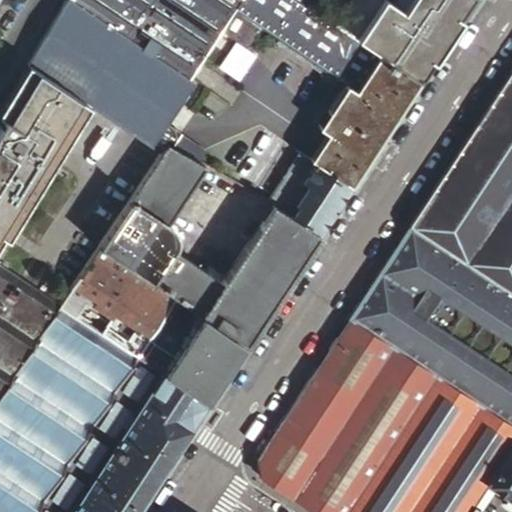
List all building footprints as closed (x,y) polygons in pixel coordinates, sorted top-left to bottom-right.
[(64,0),(25,65),(87,106),(158,153),(164,144),(172,132),(173,130),(164,124),(177,105),(191,83),(188,80),(220,32),(244,47),(259,29),(344,85),(315,127),(325,133),(364,158),(389,121),(416,81),(332,25),(295,1),(293,0),(64,0)] [(348,0),(332,25),(416,81),(468,0),(348,0)] [(87,106),(25,65),(0,106),(0,117),(2,119),(59,154),(87,106)] [(511,66),(406,227),(511,296),(511,66)] [(191,83),(177,105),(186,111),(201,89),(191,83)] [(0,249),(59,154),(2,119),(0,121),(0,249)] [(172,132),(164,144),(195,162),(202,151),(172,132)] [(348,187),(366,160),(364,158),(325,133),(306,160),(348,187)] [(158,153),(96,249),(243,345),(316,236),(272,208),(220,285),(170,251),(171,248),(173,244),(173,240),(171,235),(166,227),(164,226),(203,167),(195,162),(164,144),(158,153)] [(264,202),(272,208),(316,236),(348,187),(306,160),(297,154),(264,202)] [(511,296),(406,227),(345,320),(511,429),(511,296)] [(96,249),(57,307),(205,404),(243,345),(96,249)] [(0,394),(57,307),(0,269),(0,394)] [(0,394),(0,511),(133,511),(205,404),(57,307),(0,394)] [(511,445),(511,429),(345,320),(254,458),(256,468),(259,478),(310,511),(477,511),(471,508),(486,487),(485,486),(511,445)] [(511,445),(485,486),(486,487),(492,490),(511,503),(511,445)] [(492,490),(486,487),(471,508),(477,511),(492,490)]
